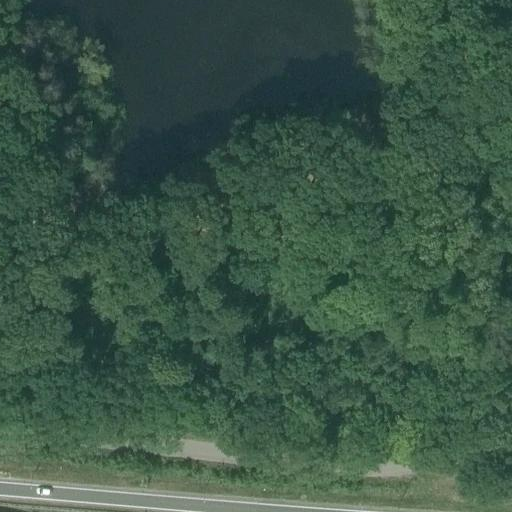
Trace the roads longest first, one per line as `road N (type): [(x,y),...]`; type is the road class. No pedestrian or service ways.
road 1 (unclassified): [(511,443),(444,459),(289,460),(0,430)]
road 2 (trunk): [(240,511),(0,488)]
